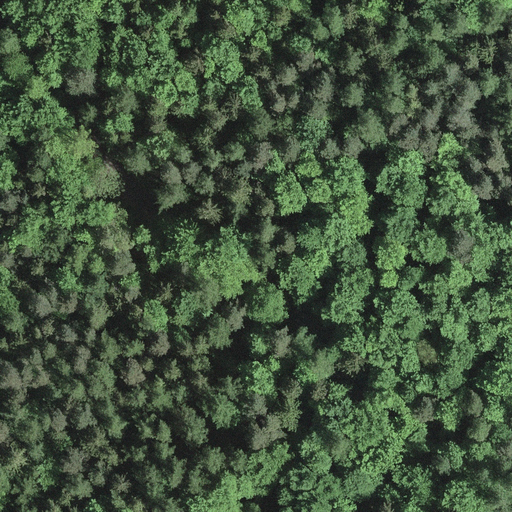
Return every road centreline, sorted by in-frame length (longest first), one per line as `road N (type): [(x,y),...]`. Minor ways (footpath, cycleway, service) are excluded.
road 1 (track): [(157,199),(234,250),(294,310),(322,361),(411,455),(484,511)]
road 2 (track): [(0,9),(157,199)]
